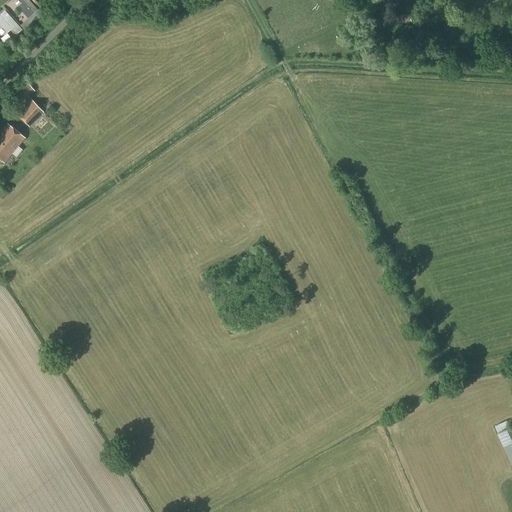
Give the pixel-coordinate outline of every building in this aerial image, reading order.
[(30,20),(41,10),(31,0),(22,0),(22,1),(28,7),(22,12),(30,20)] [(0,22),(10,33),(15,28),(20,34),(25,29),(7,10),(0,16),(0,22)] [(396,27),(412,22),(407,10),(391,15),(396,27)] [(26,82),(9,99),(17,108),(35,91),(26,82)] [(29,128),(43,113),(30,99),(16,114),(29,128)] [(0,160),(3,163),(24,138),(7,123),(0,131),(0,160)] [(511,467),(511,426),(496,434),(511,467)]
